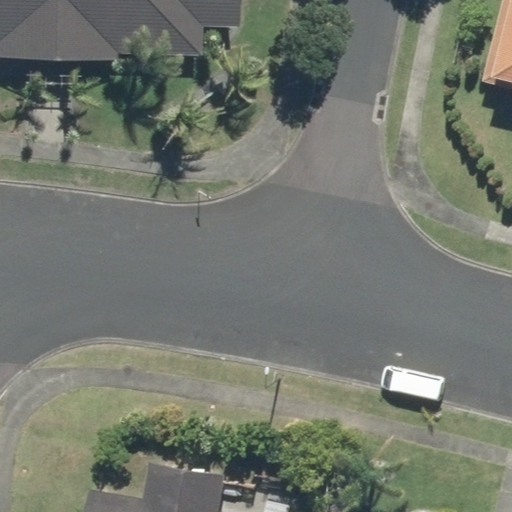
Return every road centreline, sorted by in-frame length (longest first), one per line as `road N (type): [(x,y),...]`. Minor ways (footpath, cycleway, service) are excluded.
road 1 (residential): [(0,251),(310,300)]
road 2 (residential): [(372,0),(310,300)]
road 3 (residential): [(310,300),(511,349)]
